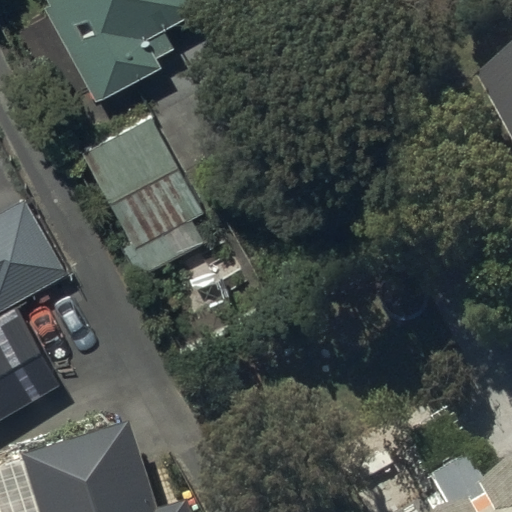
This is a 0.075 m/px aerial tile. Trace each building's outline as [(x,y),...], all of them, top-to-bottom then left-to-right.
[(44,0),(87,81),(148,49),(132,20),(171,0),(44,0)] [(511,132),(511,63),(483,79),(511,132)] [(206,213),(144,100),(84,133),(146,246),(206,213)] [(0,203),(0,285),(51,259),(17,195),(0,203)] [(194,250),(169,264),(183,287),(158,302),(182,344),(229,317),(222,304),(248,288),(220,242),(197,256),(194,250)] [(176,511),(152,511),(129,435),(0,474),(0,511),(186,511),(186,509),(176,511)] [(511,511),(511,490),(495,500),(472,458),(433,480),(451,511),(511,511)]
